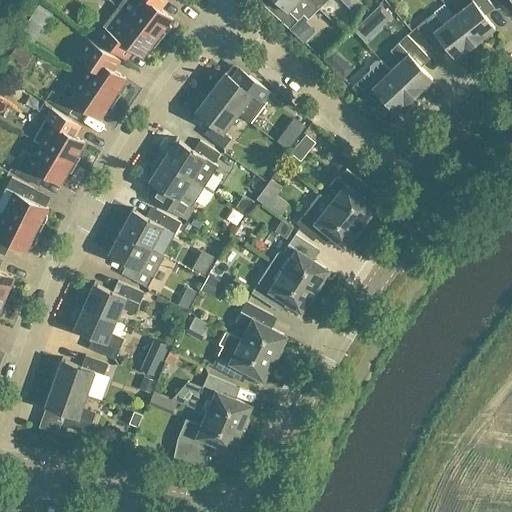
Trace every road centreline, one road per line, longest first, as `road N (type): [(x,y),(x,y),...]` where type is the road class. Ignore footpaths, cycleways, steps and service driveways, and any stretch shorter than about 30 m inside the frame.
road 1 (tertiary): [(410,171),(424,197),(420,225),(330,350),(259,489),(220,508),(127,492)]
road 2 (residential): [(0,436),(88,220),(126,154),(230,16)]
road 3 (residential): [(410,171),(230,16)]
road 4 (tertiary): [(511,74),(410,171)]
road 5 (tertiary): [(127,492),(0,464)]
